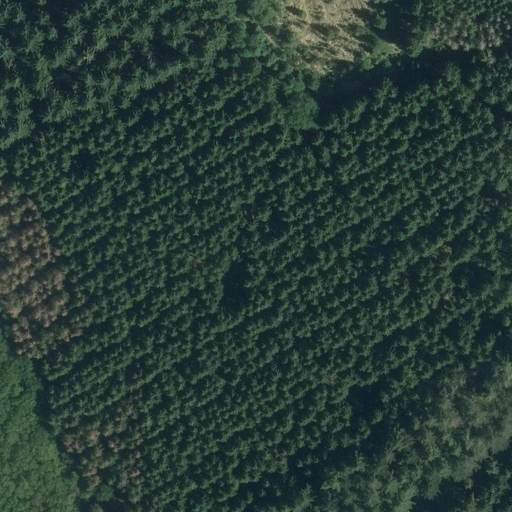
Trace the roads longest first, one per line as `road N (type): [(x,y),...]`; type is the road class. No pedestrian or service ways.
road 1 (track): [(0,311),(85,511)]
road 2 (track): [(511,432),(401,510)]
